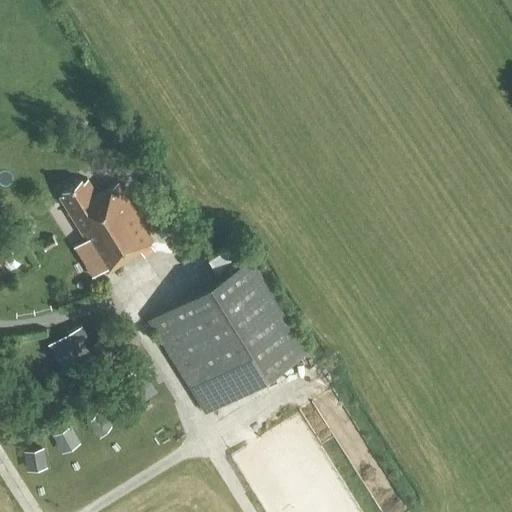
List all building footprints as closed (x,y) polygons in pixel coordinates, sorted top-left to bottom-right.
[(80,143),(82,133),(62,128),(60,139),(80,143)] [(63,192),(58,195),(105,272),(140,251),(139,249),(153,240),(116,182),(96,194),(87,178),(82,181),(80,178),(61,189),(63,192)] [(21,238),(33,231),(28,222),(16,229),(21,238)] [(59,233),(62,241),(79,234),(75,226),(59,233)] [(44,250),(56,243),(52,236),(40,243),(44,250)] [(249,257),(228,269),(147,320),(203,411),(306,347),(249,257)] [(129,341),(118,322),(89,342),(80,325),(64,334),(80,363),(90,358),(94,365),(103,360),(113,375),(142,357),(131,339),(129,341)] [(317,348),(324,357),(314,364),(327,380),(343,368),(324,343),(317,348)] [(124,389),(145,375),(138,366),(118,379),(124,389)] [(99,437),(113,422),(98,408),(84,423),(99,437)] [(60,452),(79,442),(70,424),(51,434),(60,452)] [(26,470),(46,466),(43,446),(22,450),(26,470)]
